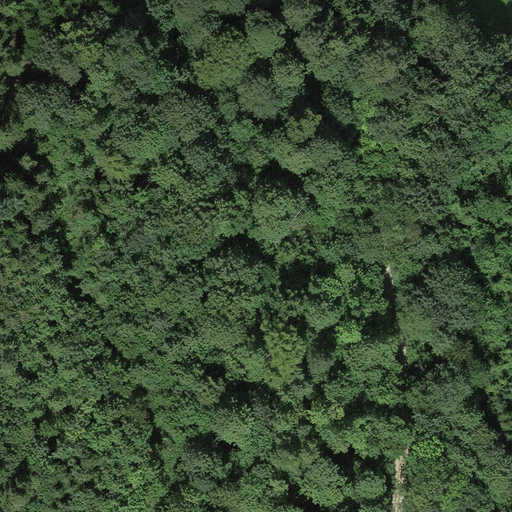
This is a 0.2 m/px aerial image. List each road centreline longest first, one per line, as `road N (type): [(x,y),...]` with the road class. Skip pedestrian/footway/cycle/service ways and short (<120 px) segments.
road 1 (track): [(391,511),(399,372),(323,0)]
road 2 (track): [(395,345),(428,393),(483,511)]
